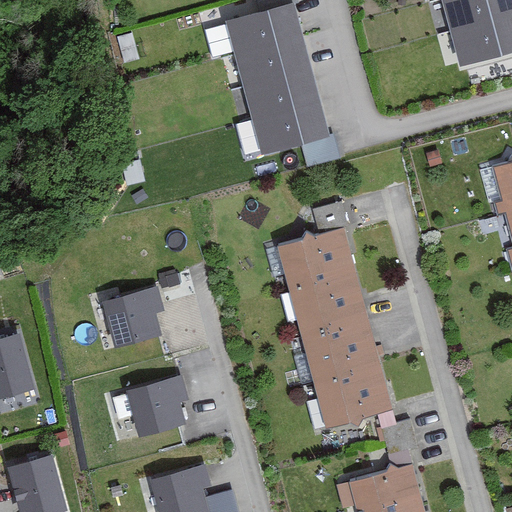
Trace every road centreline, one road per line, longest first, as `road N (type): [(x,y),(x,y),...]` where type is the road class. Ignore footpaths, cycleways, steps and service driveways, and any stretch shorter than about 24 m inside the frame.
road 1 (residential): [(482,511),(395,192)]
road 2 (residential): [(263,511),(201,301)]
